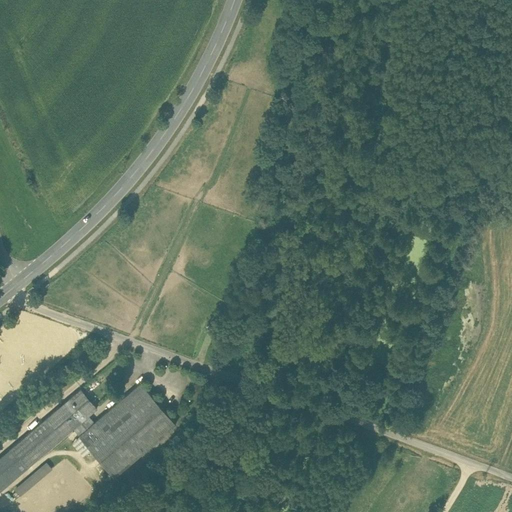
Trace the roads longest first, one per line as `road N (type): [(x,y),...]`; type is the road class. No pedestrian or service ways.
road 1 (unclassified): [(13,286),(37,307),(511,477)]
road 2 (secondary): [(13,286),(135,170),(196,83),(234,0)]
